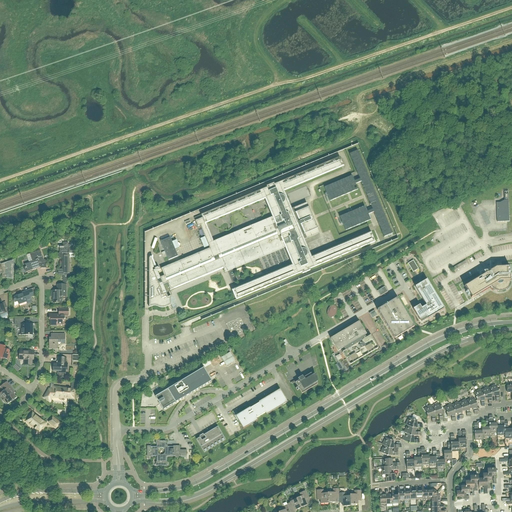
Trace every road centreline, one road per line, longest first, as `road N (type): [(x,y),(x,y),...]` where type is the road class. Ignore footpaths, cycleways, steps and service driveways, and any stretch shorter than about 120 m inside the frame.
road 1 (track): [(362,119),(345,138),(135,226),(133,286),(120,320),(124,352),(108,371),(116,392)]
road 2 (tertiary): [(131,502),(200,493),(429,357),(511,329)]
road 3 (tertiary): [(511,322),(433,342),(199,481),(131,491)]
road 4 (unclassified): [(116,429),(168,428),(404,287)]
road 5 (track): [(279,83),(0,180)]
road 6 (track): [(511,7),(279,83)]
road 7 (residential): [(0,292),(41,278),(36,381)]
road 8 (track): [(112,362),(107,318),(125,283),(126,223)]
road 9 (unclassified): [(116,429),(117,385),(146,370),(146,314)]
